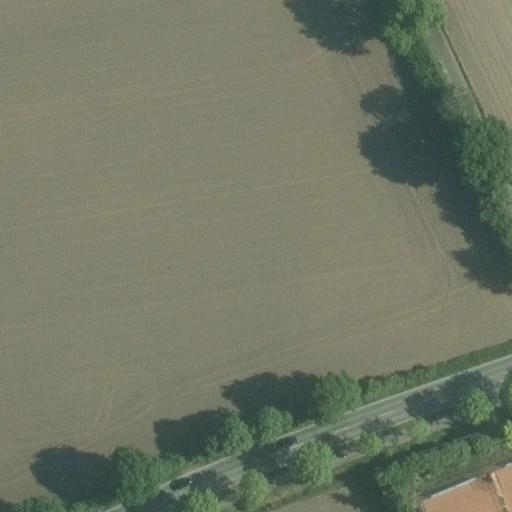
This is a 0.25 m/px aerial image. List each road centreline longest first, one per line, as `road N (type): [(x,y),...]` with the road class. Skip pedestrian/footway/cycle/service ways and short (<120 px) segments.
road 1 (tertiary): [(511,373),(210,480),(144,511)]
road 2 (unclassified): [(511,213),(413,0)]
